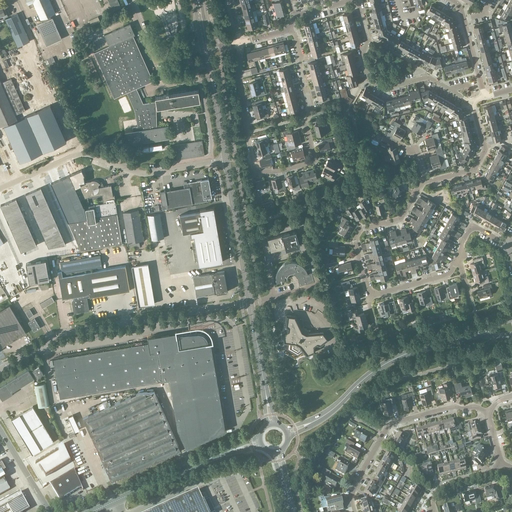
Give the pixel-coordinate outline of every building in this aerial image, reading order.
[(25,0),(28,5),(30,8),(34,6),(34,5),(39,3),(38,0),(25,0)] [(38,0),(39,3),(34,5),(34,6),(40,19),(41,19),(42,22),(37,24),(46,46),(62,39),(52,17),(51,18),(50,15),(55,13),(49,0),(38,0)] [(108,0),(113,10),(113,11),(121,7),(120,7),(117,0),(108,0)] [(273,10),(284,7),(282,1),(273,3),(274,8),(272,9),(273,10)] [(431,16),(436,8),(431,5),(426,13),(431,16)] [(0,16),(2,16),(3,19),(8,16),(5,10),(4,11),(2,7),(0,8),(0,16)] [(284,7),(273,10),(273,11),(275,11),(276,15),(274,15),(275,18),(277,17),(286,14),(284,7)] [(430,18),(429,21),(433,24),(435,21),(436,19),(441,11),(436,8),(431,16),(430,18)] [(501,9),(498,14),(501,16),(499,18),(506,20),(507,19),(508,20),(511,14),(504,10),(501,9)] [(446,14),(441,11),(436,19),(441,22),(446,14)] [(445,24),(452,18),(449,16),(450,13),(447,11),(446,14),(441,22),(445,24)] [(29,41),(17,13),(5,19),(17,46),(29,41)] [(98,16),(89,20),(91,25),(100,22),(98,16)] [(456,24),(456,23),(457,23),(456,20),(453,21),(452,18),(445,24),(446,27),(448,27),(456,24)] [(248,29),(257,27),(259,26),(258,21),(255,21),(247,24),(248,29)] [(502,25),(498,26),(500,32),(504,31),(511,29),(510,22),(502,25)] [(136,88),(153,81),(133,35),(135,35),(130,23),(129,23),(104,35),(109,46),(94,52),(94,53),(95,52),(114,97),(114,98),(127,92),(134,108),(135,113),(137,126),(132,127),(133,131),(124,132),(127,145),(170,138),(168,125),(157,127),(156,107),(200,100),(198,89),(169,94),(168,92),(166,92),(166,94),(163,95),(163,91),(159,92),(160,95),(155,96),(156,101),(143,103),(136,88)] [(449,32),(458,30),(456,24),(448,27),(449,32)] [(483,31),(486,30),(485,24),(474,27),(475,33),(483,31)] [(379,36),(387,30),(386,26),(383,27),(376,29),(376,30),(375,30),(376,33),(378,32),(379,36)] [(386,39),(390,32),(387,30),(379,36),(382,37),(381,40),(384,42),(386,39)] [(449,32),(447,33),(449,38),(451,38),(459,35),(458,30),(449,32)] [(484,35),(483,31),(475,33),(477,39),(486,36),(486,34),(484,35)] [(391,42),(395,35),(390,32),(386,39),(391,42)] [(396,45),(400,38),(395,35),(391,42),(396,45)] [(487,43),(486,39),(488,39),(487,36),(486,36),(477,39),(479,45),(487,43)] [(409,39),(408,39),(407,38),(404,43),(401,41),(396,48),(402,51),(406,44),(407,42),(409,39)] [(454,49),(463,47),(461,41),(452,43),(454,49)] [(490,46),(488,47),(487,43),(479,45),(480,51),(490,48),(490,46)] [(406,54),(411,46),(406,44),(402,51),(406,54)] [(417,48),(418,45),(417,44),(415,47),(414,48),(411,46),(406,54),(411,57),(416,49),(417,48)] [(427,53),(426,52),(426,51),(425,50),(423,48),(420,52),(421,52),(418,58),(423,60),(427,53)] [(490,55),(489,52),(491,51),(490,48),(480,51),(482,57),(490,55)] [(421,52),(420,52),(416,49),(411,57),(417,60),(418,58),(421,52)] [(34,59),(40,56),(37,50),(32,53),(34,59)] [(344,59),(353,57),(352,51),(343,54),(340,55),(341,60),(344,59)] [(432,56),(433,54),(428,51),(427,53),(423,60),(427,63),(432,56)] [(484,63),(492,61),(490,55),(482,57),(484,63)] [(435,58),(432,56),(427,63),(426,66),(429,68),(431,65),(434,67),(438,66),(438,69),(442,68),(439,57),(435,58)] [(45,61),(45,63),(47,66),(55,63),(53,57),(45,61)] [(461,62),(463,70),(469,69),(466,60),(461,62)] [(485,69),(493,67),(492,61),(484,63),(485,69)] [(446,75),(452,73),(450,65),(444,66),(446,75)] [(496,70),(494,71),(493,67),(485,69),(487,76),(495,73),(497,73),(496,70)] [(497,73),(495,73),(487,76),(488,82),(497,80),(496,76),(498,75),(497,73)] [(250,89),(259,86),(258,83),(262,82),(260,76),(254,78),(255,81),(249,83),(250,89)] [(0,126),(0,127),(4,125),(17,119),(1,83),(0,81),(0,126)] [(259,86),(250,89),(252,95),(258,93),(259,96),(265,94),(263,89),(260,89),(259,86)] [(369,93),(370,93),(371,91),(365,88),(361,95),(366,98),(369,93)] [(427,99),(428,90),(425,91),(424,88),(420,89),(423,100),(427,99)] [(431,101),(435,94),(437,91),(433,89),(432,92),(428,90),(427,99),(431,101)] [(415,100),(421,98),(418,90),(413,91),(415,100)] [(410,101),(415,100),(413,91),(407,93),(408,95),(410,101)] [(324,102),(330,100),(329,97),(327,98),(325,92),(316,95),(318,100),(323,99),(324,102)] [(374,96),(370,93),(369,93),(366,98),(365,100),(370,103),(374,96)] [(436,104),(440,96),(435,94),(431,101),(436,104)] [(410,104),(410,101),(408,95),(402,97),(405,105),(410,104)] [(375,106),(379,98),(374,96),(370,103),(375,106)] [(441,107),(445,99),(440,96),(436,104),(441,107)] [(375,106),(374,108),(379,111),(380,109),(384,101),(379,98),(375,106)] [(254,111),(263,109),(262,105),(266,104),(264,99),(258,101),(259,103),(253,105),(254,111)] [(446,110),(450,102),(445,99),(441,107),(446,110)] [(450,113),(455,105),(450,102),(446,110),(450,113)] [(454,114),(461,109),(458,107),(460,104),(456,102),(455,105),(450,113),(454,114)] [(17,119),(4,125),(20,162),(66,141),(50,105),(17,119)] [(485,114),(493,112),(496,111),(495,105),(484,108),(485,114)] [(263,109),(254,111),(256,117),(262,115),(263,118),(269,116),(267,111),(264,112),(263,109)] [(455,118),(466,115),(465,111),(462,112),(461,109),(454,114),(455,118)] [(420,118),(418,117),(415,115),(412,121),(414,123),(411,129),(416,132),(422,122),(418,120),(420,118)] [(488,125),(496,122),(495,119),(499,118),(498,116),(487,119),(488,125)] [(457,126),(460,125),(468,123),(466,117),(458,120),(456,120),(457,126)] [(322,126),(326,125),(325,120),(319,121),(320,124),(315,126),(316,132),(315,132),(317,136),(324,134),(322,126)] [(427,130),(431,124),(432,122),(427,120),(425,123),(422,122),(416,132),(421,135),(425,128),(427,130)] [(392,130),(402,135),(405,130),(399,127),(400,124),(394,121),(393,124),(395,125),(392,130)] [(491,136),(499,133),(498,130),(502,129),(501,127),(490,130),(491,136)] [(463,136),(471,134),(470,128),(461,131),(457,132),(458,137),(459,137),(463,136)] [(288,140),(299,137),(298,131),(291,133),(290,129),(283,131),(284,137),(287,136),(288,140)] [(399,141),(402,135),(392,130),(390,133),(388,132),(387,134),(385,136),(391,140),(393,137),(399,141)] [(439,138),(438,136),(437,133),(431,134),(432,137),(425,139),(426,145),(438,142),(437,138),(439,138)] [(504,141),(503,138),(501,133),(499,133),(491,136),(493,141),(497,140),(498,143),(504,141)] [(257,148),(265,146),(264,140),(267,139),(266,136),(260,138),(260,141),(255,142),(257,148)] [(391,163),(400,161),(396,148),(393,149),(391,141),(383,136),(380,141),(387,144),(389,151),(388,151),(389,155),(385,156),(387,162),(391,161),(391,163)] [(288,151),(294,149),(295,149),(294,146),(301,144),(299,137),(288,140),(289,145),(286,145),(288,151)] [(329,142),(332,141),(331,138),(325,140),(326,142),(319,144),(321,152),(331,150),(329,142)] [(465,146),(475,147),(474,143),(476,143),(475,139),(473,139),(464,142),(465,146)] [(204,155),(203,148),(202,140),(174,145),(177,160),(204,155)] [(441,145),(439,145),(438,142),(426,145),(428,151),(435,149),(436,152),(442,150),(441,145)] [(265,146),(257,148),(258,155),(264,153),(264,155),(270,154),(270,151),(267,152),(265,146)] [(473,150),(475,147),(465,146),(463,149),(473,155),(475,151),(473,150)] [(506,154),(508,150),(501,146),(499,150),(496,155),(503,159),(506,154)] [(295,149),(294,149),(295,153),(292,153),(294,161),(305,158),(302,147),(295,149)] [(431,162),(444,159),(443,153),(445,152),(444,149),(442,150),(436,152),(436,155),(430,156),(431,162)] [(471,158),(473,155),(463,149),(461,152),(467,160),(469,157),(471,158)] [(464,161),(467,160),(461,152),(457,153),(460,165),(464,164),(464,161)] [(270,159),(272,158),(271,154),(265,156),(266,159),(260,160),(262,167),(271,164),(270,159)] [(506,161),(503,159),(496,155),(493,160),(500,164),(502,161),(505,163),(506,161)] [(447,167),(446,164),(444,159),(431,162),(433,168),(440,166),(440,169),(447,167)] [(325,166),(333,170),(335,168),(338,170),(341,164),(333,160),(332,163),(328,161),(325,166)] [(499,167),(500,164),(493,160),(490,165),(501,171),(502,169),(499,167)] [(500,173),(501,171),(490,165),(487,170),(495,174),(496,171),(500,173)] [(332,173),(333,170),(325,166),(322,172),(326,174),(325,176),(333,181),(336,175),(332,173)] [(90,181),(85,182),(84,176),(84,175),(82,169),(51,183),(81,251),(122,244),(117,214),(115,200),(114,195),(113,195),(111,185),(101,187),(101,186),(100,184),(100,183),(102,182),(99,183),(98,182),(96,181),(94,180),(92,180),(90,181)] [(308,182),(317,179),(315,173),(314,173),(313,170),(302,173),(304,178),(300,179),(302,187),(309,185),(308,182)] [(494,174),(495,174),(487,170),(484,175),(489,177),(487,180),(493,183),(497,175),(494,174)] [(294,190),(300,189),(299,183),(295,184),(293,175),(287,177),(289,187),(293,186),(294,190)] [(278,191),(286,188),(283,180),(280,181),(279,178),(271,180),(274,189),(277,188),(278,191)] [(475,179),(477,188),(483,186),(483,189),(486,188),(484,182),(482,183),(480,178),(475,179)] [(162,209),(168,208),(207,201),(206,198),(211,197),(208,179),(200,180),(201,180),(188,182),(188,183),(187,183),(185,186),(185,187),(165,191),(165,190),(160,191),(162,205),(161,205),(162,209)] [(266,189),(270,188),(268,181),(265,182),(264,179),(255,182),(257,189),(260,188),(260,191),(267,189),(266,189)] [(398,200),(404,190),(398,186),(400,182),(395,179),(391,185),(395,188),(391,195),(398,200)] [(470,193),(472,193),(469,181),(464,182),(466,191),(469,190),(470,193)] [(459,196),(461,196),(458,184),(453,185),(453,188),(450,188),(452,194),(458,193),(459,196)] [(41,187),(33,191),(39,204),(47,201),(41,187)] [(25,194),(31,208),(39,204),(33,191),(25,194)] [(16,198),(8,202),(14,215),(22,212),(16,198)] [(382,205),(385,204),(384,198),(380,199),(381,203),(375,205),(377,214),(384,212),(382,205)] [(421,201),(433,208),(435,203),(428,199),(427,202),(422,199),(421,201)] [(362,216),(363,218),(369,214),(365,208),(368,206),(364,200),(359,203),(362,207),(358,209),(362,216)] [(511,201),(510,200),(509,203),(506,202),(503,206),(511,211),(511,209),(511,201)] [(47,201),(39,204),(43,213),(51,210),(47,201)] [(261,204),(263,209),(263,210),(274,207),(272,201),(261,204)] [(430,212),(433,208),(421,201),(420,203),(424,206),(423,208),(430,212)] [(1,205),(7,219),(14,215),(8,202),(1,205)] [(39,204),(31,208),(35,217),(43,213),(39,204)] [(472,206),(469,212),(477,216),(483,205),(481,204),(481,205),(477,204),(477,205),(476,204),(473,205),(472,206)] [(482,219),(486,211),(483,210),(485,206),(483,205),(477,216),(482,219)] [(200,211),(180,215),(183,233),(190,232),(191,236),(194,235),(199,265),(223,261),(213,207),(200,209),(200,211)] [(358,209),(357,208),(353,210),(351,207),(346,210),(349,216),(352,214),(356,220),(362,216),(358,209)] [(430,212),(423,208),(421,211),(417,208),(416,211),(427,217),(430,212)] [(493,211),(491,210),(490,209),(489,213),(486,211),(482,219),(487,222),(493,211)] [(51,210),(43,213),(46,220),(54,216),(51,210)] [(138,210),(123,213),(128,243),(129,242),(130,247),(140,246),(139,241),(143,240),(138,210)] [(425,222),(427,217),(416,211),(414,213),(419,215),(417,218),(425,222)] [(492,224),(496,217),(493,215),(495,212),(493,211),(487,222),(492,224)] [(22,212),(14,215),(19,224),(26,221),(22,212)] [(43,213),(35,217),(38,223),(46,220),(43,213)] [(148,215),(152,240),(164,238),(160,213),(148,215)] [(449,217),(461,224),(462,222),(458,219),(459,217),(452,213),(449,217)] [(11,228),(19,224),(14,215),(7,219),(11,228)] [(54,216),(46,220),(49,226),(57,223),(54,216)] [(347,236),(352,227),(347,224),(349,221),(342,216),(340,220),(338,223),(343,226),(340,232),(347,236)] [(497,227),(503,217),(501,216),(499,219),(496,217),(492,224),(497,227)] [(425,222),(417,218),(416,220),(412,217),(410,220),(422,226),(425,222)] [(459,226),(461,224),(449,217),(447,222),(454,226),(455,224),(459,226)] [(503,217),(497,227),(502,230),(508,220),(503,217)] [(46,220),(38,223),(41,230),(49,226),(46,220)] [(419,231),(422,226),(410,220),(409,222),(413,224),(412,227),(415,229),(413,232),(410,232),(411,238),(417,236),(420,231),(419,231)] [(26,221),(19,224),(21,231),(29,227),(26,221)] [(452,229),(454,226),(447,222),(444,227),(459,236),(461,233),(452,229)] [(57,223),(49,226),(51,232),(59,228),(57,223)] [(19,224),(11,228),(14,234),(21,231),(19,224)] [(49,226),(41,230),(44,235),(51,232),(49,226)] [(29,227),(21,231),(24,237),(32,234),(29,227)] [(411,238),(410,232),(407,232),(405,227),(403,228),(406,241),(412,240),(411,238)] [(458,238),(459,236),(444,227),(441,231),(448,235),(450,233),(458,238)] [(59,228),(51,232),(54,237),(62,234),(59,228)] [(288,233),(267,239),(271,251),(286,247),(286,249),(300,246),(296,230),(289,232),(288,233)] [(401,242),(399,234),(397,235),(395,230),(393,231),(396,244),(401,242)] [(21,231),(14,234),(16,241),(24,237),(21,231)] [(447,238),(448,235),(441,231),(439,236),(442,238),(449,242),(450,243),(451,240),(447,238)] [(51,232),(44,235),(46,241),(54,237),(51,232)] [(32,234),(24,237),(27,243),(34,239),(32,234)] [(62,234),(54,237),(57,245),(66,244),(62,234)] [(24,237),(16,241),(19,246),(27,243),(24,237)] [(54,237),(46,241),(49,247),(57,245),(54,237)] [(362,246),(379,242),(378,237),(370,239),(370,241),(361,244),(362,246)] [(448,244),(449,242),(442,238),(440,242),(451,249),(452,247),(448,244)] [(34,239),(27,243),(29,248),(37,245),(34,239)] [(344,254),(345,246),(337,245),(338,241),(330,241),(329,247),(333,248),(332,253),(344,254)] [(450,251),(451,249),(440,242),(437,247),(444,251),(445,249),(450,251)] [(27,243),(19,246),(21,252),(29,248),(27,243)] [(382,252),(380,247),(372,249),(373,251),(364,254),(364,257),(382,252)] [(443,254),(444,251),(437,247),(434,252),(436,252),(446,258),(447,256),(443,254)] [(434,252),(431,257),(433,258),(434,263),(436,263),(438,260),(439,260),(440,258),(444,261),(446,258),(436,252),(434,252)] [(62,274),(57,275),(61,299),(74,296),(75,299),(73,300),(72,300),(72,301),(72,302),(74,313),(89,311),(87,298),(130,290),(125,265),(96,270),(96,268),(102,267),(100,255),(99,255),(99,254),(96,254),(97,256),(80,259),(80,256),(64,258),(64,261),(60,262),(62,274)] [(431,264),(430,258),(427,259),(426,255),(421,257),(424,270),(426,269),(425,264),(428,264),(428,265),(431,264)] [(473,273),(482,270),(480,264),(484,263),(482,256),(473,259),(474,263),(470,264),(473,273)] [(367,267),(384,262),(383,257),(375,259),(376,262),(367,264),(367,267)] [(421,270),(424,270),(421,257),(416,258),(418,266),(420,266),(421,270)] [(46,260),(36,262),(39,281),(49,280),(46,260)] [(411,273),(414,273),(410,260),(405,261),(407,269),(410,268),(411,273)] [(315,266),(310,268),(306,270),(305,269),(304,267),(303,266),(302,265),(300,264),(298,263),(297,262),(295,262),(293,262),(291,261),(289,262),(288,262),(286,263),(284,263),(283,264),(281,265),(280,267),(279,268),(278,270),(277,271),(276,273),(276,275),(276,277),(276,278),(276,280),(276,282),(287,279),(287,277),(288,275),(289,273),(291,273),(291,275),(294,275),(294,273),(296,274),(297,277),(299,286),(314,282),(312,273),(317,272),(315,266)] [(36,262),(26,264),(29,283),(39,281),(36,262)] [(340,273),(352,270),(350,262),(338,265),(340,273)] [(402,281),(405,280),(400,262),(395,264),(397,272),(400,271),(402,281)] [(148,264),(132,267),(139,306),(154,303),(148,264)] [(370,277),(387,273),(386,267),(378,270),(379,272),(369,275),(370,277)] [(482,270),(473,273),(474,277),(475,276),(477,281),(478,281),(480,285),(489,282),(488,276),(484,277),(482,270)] [(193,277),(196,296),(227,291),(224,271),(193,277)] [(458,295),(459,294),(456,283),(450,284),(451,286),(446,287),(447,292),(449,299),(454,297),(454,299),(459,298),(458,295)] [(350,294),(359,292),(357,286),(351,287),(350,284),(343,286),(344,290),(348,289),(350,294)] [(477,291),(479,298),(491,294),(490,288),(492,287),(491,284),(483,286),(484,289),(477,291)] [(449,299),(447,292),(443,293),(441,286),(435,288),(435,291),(434,292),(435,296),(436,296),(437,299),(441,298),(445,300),(449,299)] [(426,305),(432,303),(431,296),(427,297),(425,291),(417,293),(420,303),(425,301),(426,305)] [(359,292),(350,294),(350,297),(346,298),(348,304),(355,303),(354,300),(360,298),(359,292)] [(408,310),(414,309),(412,301),(409,302),(407,296),(398,298),(401,309),(407,307),(408,310)] [(42,308),(52,303),(54,301),(51,297),(40,304),(42,308)] [(390,310),(396,308),(394,300),(384,303),(384,302),(379,303),(380,307),(378,308),(380,315),(383,314),(383,315),(389,314),(387,309),(390,308),(390,310)] [(9,305),(0,310),(0,342),(3,346),(26,332),(9,305)] [(357,321),(366,318),(364,312),(358,314),(357,311),(351,312),(353,318),(356,318),(357,321)] [(295,316),(293,316),(287,315),(286,325),(288,327),(287,331),(283,333),(284,341),(290,342),(289,348),(298,353),(303,349),(307,354),(314,351),(314,346),(317,344),(320,344),(327,338),(323,332),(307,334),(309,332),(309,330),(308,330),(304,328),(303,326),(302,327),(300,328),(295,316)] [(28,322),(34,331),(40,327),(35,318),(28,322)] [(366,318),(357,321),(358,324),(354,325),(356,332),(362,330),(361,326),(367,325),(366,318)] [(186,448),(208,438),(225,431),(211,343),(208,343),(208,342),(207,340),(207,339),(206,338),(206,337),(205,336),(204,335),(203,335),(202,334),(201,334),(200,333),(199,333),(197,333),(176,335),(176,332),(147,337),(148,342),(141,343),(137,344),(53,358),(60,398),(169,379),(177,429),(186,448)] [(0,386),(0,396),(2,400),(13,394),(11,392),(34,378),(36,377),(37,378),(43,374),(39,367),(32,370),(33,371),(30,372),(28,369),(0,386)] [(500,382),(501,382),(500,377),(499,378),(498,374),(489,376),(490,380),(491,380),(493,388),(501,386),(500,382)] [(448,392),(452,392),(449,382),(444,384),(444,387),(438,389),(439,393),(440,393),(442,399),(450,397),(448,392)] [(468,396),(473,395),(470,384),(462,386),(461,382),(454,384),(456,391),(460,390),(461,394),(467,392),(468,396)] [(34,385),(38,407),(49,405),(45,383),(34,385)] [(429,395),(433,394),(431,386),(426,388),(427,392),(420,394),(422,404),(431,402),(429,395)] [(177,451),(180,450),(154,391),(139,393),(83,418),(107,472),(111,481),(114,481),(114,480),(117,480),(117,479),(119,479),(119,478),(122,477),(122,476),(125,476),(125,475),(127,475),(127,474),(130,474),(130,473),(133,473),(132,472),(135,471),(135,470),(138,470),(138,469),(140,469),(140,468),(143,468),(143,467),(146,467),(146,466),(148,466),(148,464),(151,464),(151,463),(154,463),(154,462),(156,462),(156,461),(159,461),(159,460),(162,460),(162,458),(164,458),(164,457),(167,457),(167,456),(170,456),(170,455),(172,455),(172,454),(175,454),(175,453),(177,452),(177,451)] [(410,400),(414,399),(412,392),(406,394),(407,398),(402,399),(405,409),(412,407),(410,400)] [(391,405),(396,403),(394,397),(385,399),(386,401),(381,402),(384,414),(393,412),(391,405)] [(32,406),(11,419),(32,454),(54,441),(32,406)] [(79,430),(73,415),(68,417),(75,432),(79,430)] [(452,419),(447,420),(449,429),(454,428),(455,431),(458,430),(457,425),(456,421),(453,422),(452,419)] [(472,431),(481,428),(479,423),(477,424),(476,421),(468,423),(470,428),(471,428),(472,431)] [(481,428),(472,431),(473,434),(471,435),(473,440),(481,438),(480,435),(482,434),(481,428)] [(364,443),(368,436),(358,430),(354,437),(364,443)] [(394,438),(403,443),(405,438),(397,433),(394,438)] [(400,448),(403,443),(394,438),(392,443),(399,447),(398,450),(403,453),(404,450),(400,448)] [(355,444),(348,440),(346,443),(351,446),(346,453),(357,459),(361,452),(353,447),(355,444)] [(63,444),(55,448),(60,456),(67,453),(63,444)] [(476,454),(484,458),(487,453),(485,452),(487,449),(479,445),(477,450),(478,451),(476,454)] [(55,459),(60,456),(55,448),(50,451),(55,459)] [(51,462),(55,459),(50,451),(45,454),(51,462)] [(67,453),(60,456),(65,465),(70,461),(67,453)] [(383,458),(391,463),(394,458),(386,453),(383,458)] [(46,465),(51,462),(45,454),(41,457),(46,465)] [(481,463),(484,458),(476,454),(475,457),(473,456),(471,461),(478,465),(479,462),(481,463)] [(463,460),(458,461),(460,471),(466,469),(465,466),(468,465),(465,455),(462,456),(463,460)] [(60,468),(65,465),(60,456),(55,459),(60,468)] [(35,460),(40,469),(46,465),(41,457),(35,460)] [(347,469),(349,464),(339,458),(337,462),(339,463),(335,470),(344,475),(348,469),(347,469)] [(383,458),(380,463),(389,467),(392,469),(394,464),(391,463),(383,458)] [(55,471),(60,468),(55,459),(51,462),(55,471)] [(50,474),(55,471),(51,462),(46,465),(50,474)] [(386,472),(389,467),(380,463),(378,467),(386,472)] [(0,494),(10,489),(4,478),(5,477),(3,473),(5,471),(2,465),(0,465),(0,494)] [(40,469),(45,477),(50,474),(46,465),(40,469)] [(383,477),(386,472),(378,467),(375,472),(383,477)] [(83,490),(74,469),(50,484),(60,500),(79,489),(82,488),(83,490)] [(332,478),(329,476),(331,473),(324,469),(322,473),(325,474),(322,479),(325,481),(324,483),(334,489),(338,482),(332,478)] [(386,478),(383,477),(375,472),(372,477),(375,478),(373,481),(382,486),(386,478)] [(378,493),(382,486),(373,481),(372,483),(369,482),(366,487),(375,492),(375,491),(378,493)] [(496,500),(500,499),(497,492),(494,493),(492,486),(484,488),(486,498),(495,496),(496,500)] [(372,496),(375,492),(366,487),(364,492),(372,496)] [(410,491),(419,496),(421,491),(413,487),(410,491)] [(203,501),(198,490),(148,511),(213,511),(208,500),(204,502),(204,501),(203,501)] [(0,511),(23,511),(30,509),(20,491),(0,502),(0,511)] [(416,501),(419,496),(410,491),(408,496),(416,501)] [(476,505),(481,503),(479,495),(476,496),(474,491),(463,494),(465,502),(475,500),(476,505)] [(413,506),(416,501),(408,496),(405,501),(413,506)] [(336,511),(343,509),(342,505),(343,505),(341,499),(336,500),(336,498),(320,498),(321,501),(320,501),(321,502),(323,508),(327,507),(328,509),(335,507),(336,511)] [(363,511),(372,508),(370,501),(361,500),(362,505),(361,506),(363,511)] [(411,510),(413,506),(405,501),(402,506),(411,510)]
